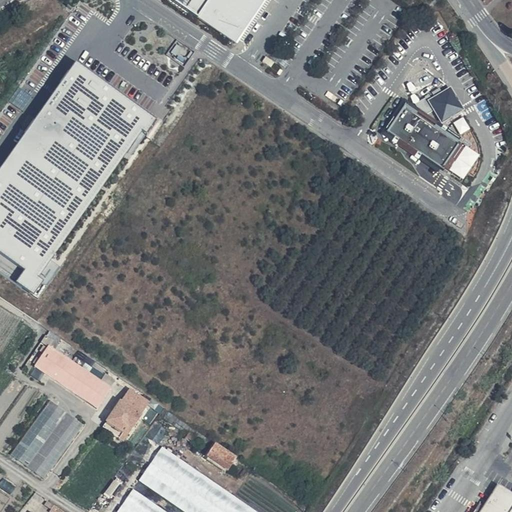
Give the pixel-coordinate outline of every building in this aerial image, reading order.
[(179,0),(238,40),(265,0),(179,0)] [(275,65),(266,58),(262,66),(270,71),(275,65)] [(277,64),(272,72),(279,76),(284,69),(277,64)] [(146,113),(77,65),(47,108),(0,175),(0,249),(24,266),(15,279),(33,291),(44,276),(36,271),(146,113)] [(463,109),(451,88),(430,100),(442,121),(463,109)] [(446,169),(463,142),(414,110),(412,112),(406,107),(389,131),(446,169)] [(464,117),(455,123),(461,134),(470,129),(464,117)] [(478,152),(463,142),(446,169),(460,180),(478,152)] [(110,389),(50,349),(46,347),(33,367),(39,372),(96,410),(110,389)] [(120,436),(116,441),(120,443),(129,429),(131,430),(139,418),(136,416),(144,403),(128,392),(118,407),(116,406),(105,425),(113,431),(120,436)] [(12,455),(46,479),(85,424),(51,399),(12,455)] [(113,431),(105,425),(101,430),(110,436),(113,431)] [(110,436),(116,441),(120,436),(113,431),(110,436)] [(252,511),(163,448),(139,481),(183,511),(252,511)] [(211,449),(204,460),(225,474),(231,463),(233,461),(212,448),(211,449)] [(511,511),(511,492),(499,484),(480,511),(511,511)] [(163,511),(133,491),(118,511),(163,511)]
